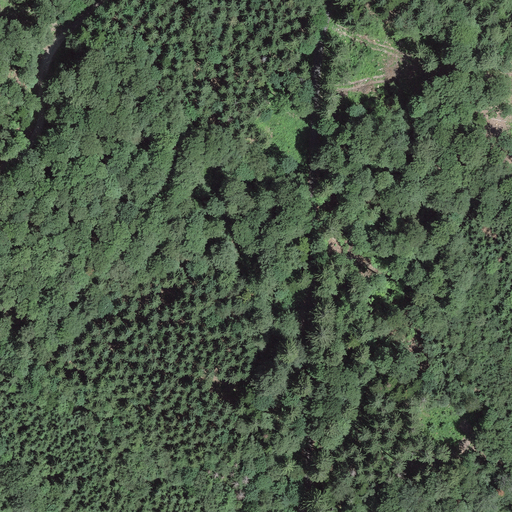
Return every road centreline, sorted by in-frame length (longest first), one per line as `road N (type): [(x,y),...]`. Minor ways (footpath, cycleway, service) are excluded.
road 1 (track): [(302,511),(314,94),(329,0)]
road 2 (track): [(106,0),(42,58),(38,130),(0,168)]
